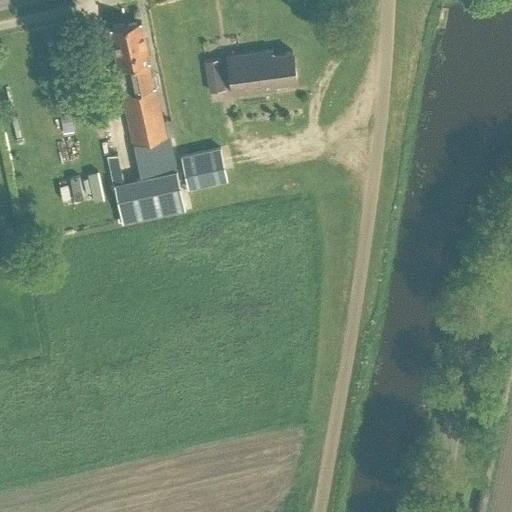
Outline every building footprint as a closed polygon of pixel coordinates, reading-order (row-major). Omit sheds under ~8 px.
[(109,27),(123,92),(133,143),(174,134),(171,119),(163,121),(156,85),(154,86),(149,61),(151,61),(142,20),(109,27)] [(293,50),(274,53),(273,48),(228,54),(234,93),(280,86),(280,82),(297,79),(293,50)] [(206,86),(224,84),(221,59),(203,61),(206,86)] [(58,101),(64,131),(73,130),(78,98),(58,101)] [(220,146),(181,154),(188,188),(227,179),(220,146)] [(124,181),(121,169),(111,172),(113,183),(124,181)] [(94,200),(104,198),(98,170),(88,172),(94,200)] [(70,177),(75,200),(83,198),(78,175),(70,177)] [(62,198),(70,197),(67,183),(59,184),(62,198)]
